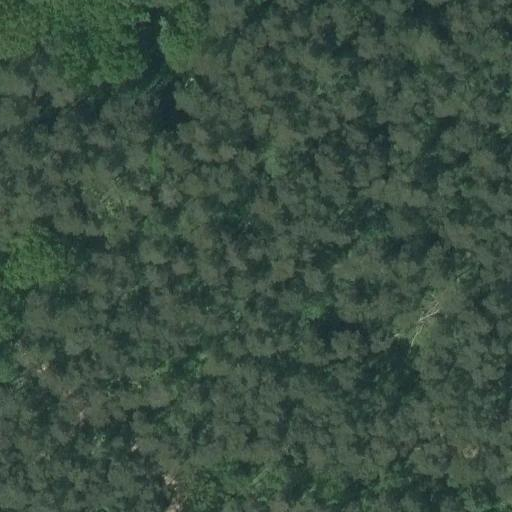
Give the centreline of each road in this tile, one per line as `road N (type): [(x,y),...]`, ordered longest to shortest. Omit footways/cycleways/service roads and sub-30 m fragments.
road 1 (track): [(179,471),(511,464)]
road 2 (track): [(0,345),(179,471)]
